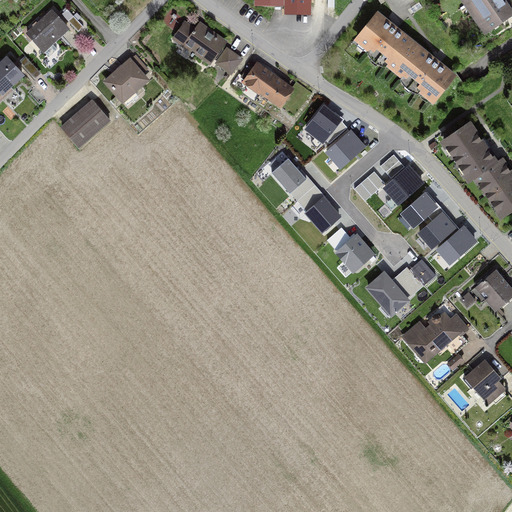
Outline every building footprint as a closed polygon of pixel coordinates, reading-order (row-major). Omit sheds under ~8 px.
[(254,0),(255,5),(284,6),(284,15),(311,15),(311,0),(254,0)] [(471,0),(478,9),(490,0),(471,0)] [(502,0),(490,0),(478,9),(484,18),(505,3),(502,0)] [(511,14),(509,10),(505,3),(484,18),(492,29),(511,15),(511,14)] [(72,30),(54,11),(29,35),(46,54),(72,30)] [(84,26),(74,16),(69,21),(78,31),(84,26)] [(377,57),(396,69),(415,47),(377,18),(358,42),(377,57)] [(197,30),(187,23),(174,41),(213,67),(215,64),(233,76),(244,59),(216,40),(219,35),(202,23),(197,30)] [(454,78),(415,47),(396,69),(414,86),(435,102),(454,78)] [(27,56),(21,61),(34,77),(40,72),(27,56)] [(0,96),(23,76),(7,59),(0,64),(0,96)] [(150,81),(134,61),(108,82),(124,102),(150,81)] [(297,91),(260,64),(245,85),(283,112),(297,91)] [(107,123),(90,104),(64,129),(82,147),(107,123)] [(341,119),(324,106),(306,129),(323,142),(341,119)] [(499,164),(468,124),(444,142),(475,182),(478,180),(499,164)] [(364,147),(351,132),(327,153),(340,168),(364,147)] [(314,184),(289,156),(271,172),(295,200),(314,184)] [(511,213),(511,174),(502,162),(499,164),(478,180),(507,217),(511,213)] [(398,202),(421,182),(409,168),(386,188),(398,202)] [(344,216),(324,194),(303,212),(322,235),(344,216)] [(437,207),(426,194),(402,214),(414,227),(437,207)] [(442,213),(419,234),(432,248),(455,228),(442,213)] [(476,242),(464,227),(438,250),(450,264),(476,242)] [(372,255),(356,236),(337,251),(354,271),(372,255)] [(434,275),(422,261),(412,269),(425,283),(434,275)] [(393,279),(385,270),(367,285),(390,313),(424,286),(408,266),(393,279)] [(511,302),(511,288),(497,272),(477,290),(499,314),(511,302)] [(422,323),(404,339),(428,366),(469,330),(457,317),(452,321),(445,312),(426,328),(422,323)] [(466,363),(458,356),(448,365),(455,373),(466,363)] [(503,380),(488,362),(466,380),(489,406),(507,391),(500,382),(503,380)]
